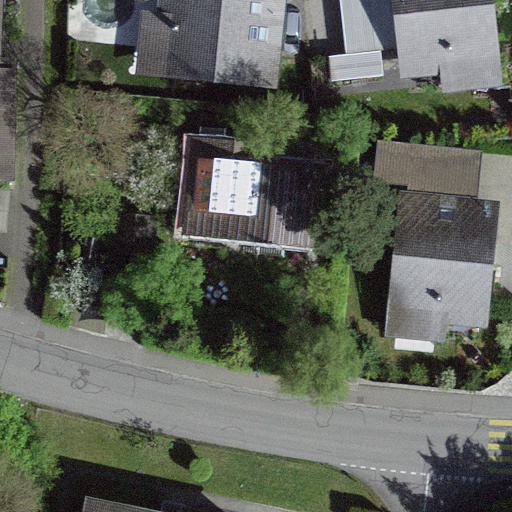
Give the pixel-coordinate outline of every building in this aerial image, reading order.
[(262,81),(270,0),(169,0),(162,71),(262,81)] [(485,53),(485,61),(489,60),(482,0),(396,0),(404,70),(408,69),(407,61),(485,53)] [(251,151),(196,145),(188,233),(305,244),(312,172),(249,166),(251,151)] [(474,310),(474,318),(477,319),(488,214),(403,206),(392,310),(396,311),(397,303),(474,310)] [(143,284),(150,221),(116,217),(109,280),(143,284)] [(132,511),(86,502),(83,511),(132,511)]
